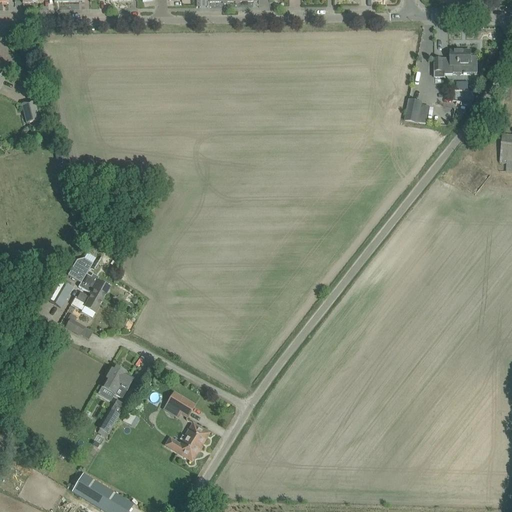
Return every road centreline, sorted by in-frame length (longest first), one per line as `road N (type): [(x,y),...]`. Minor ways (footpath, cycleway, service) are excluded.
road 1 (unclassified): [(247,407),(478,113),(499,79),(511,26)]
road 2 (residential): [(163,20),(411,17)]
road 3 (unclassified): [(247,407),(117,340),(92,344)]
road 4 (residential): [(0,22),(163,20)]
road 5 (unclassified): [(184,511),(247,407)]
